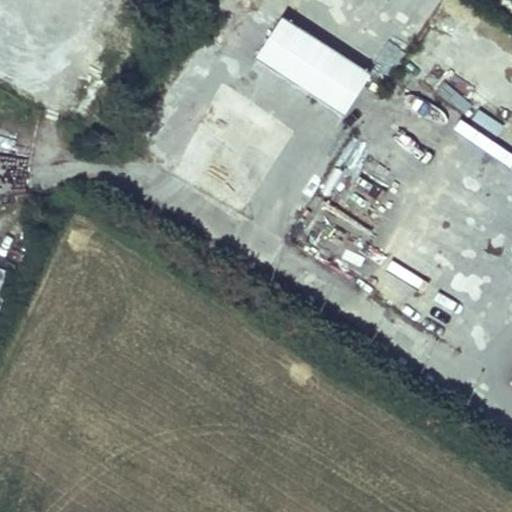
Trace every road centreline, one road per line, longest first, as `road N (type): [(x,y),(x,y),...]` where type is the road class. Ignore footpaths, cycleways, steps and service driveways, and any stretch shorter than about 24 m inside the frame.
road 1 (unknown): [(216,53),(303,103),(333,130),(325,154),(255,253)]
road 2 (unknown): [(0,25),(84,64),(108,0)]
road 3 (unknown): [(52,180),(84,64)]
